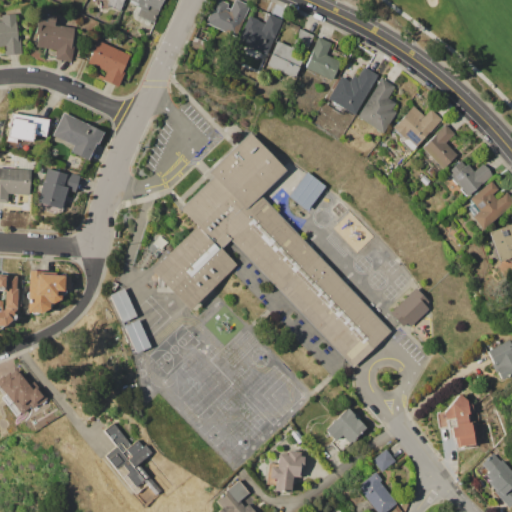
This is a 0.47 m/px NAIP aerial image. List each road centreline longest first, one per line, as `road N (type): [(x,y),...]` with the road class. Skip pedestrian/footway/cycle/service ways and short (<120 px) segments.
road 1 (residential): [(97,248),(109,182),(189,0)]
road 2 (tertiary): [(511,152),(417,63),(304,0)]
road 3 (residential): [(0,75),(44,79),(135,117)]
